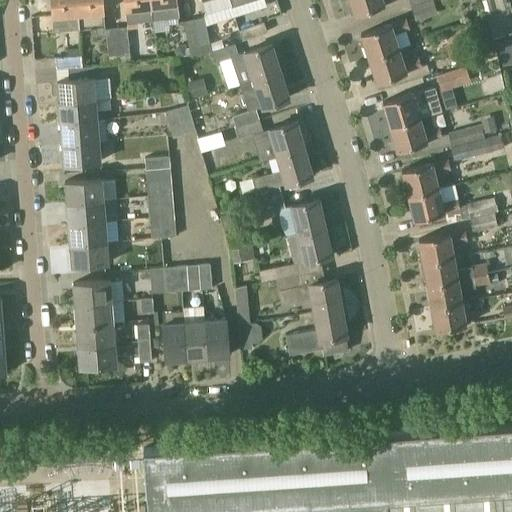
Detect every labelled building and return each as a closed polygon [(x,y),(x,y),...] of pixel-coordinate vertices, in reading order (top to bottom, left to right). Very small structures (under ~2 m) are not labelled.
[(77,0),(50,0),(52,16),(78,13),(77,0)] [(103,7),(103,0),(102,0),(77,0),(78,13),(79,13),(80,29),(95,28),(96,35),(107,35),(109,55),(120,54),(117,28),(105,29),(105,27),(104,11),(103,7)] [(126,9),(127,23),(138,21),(153,20),(150,0),(124,0),(125,5),(126,9)] [(150,0),(153,20),(155,31),(169,30),(169,24),(179,23),(176,0),(150,0)] [(202,0),(206,13),(226,7),(231,5),(229,0),(202,0)] [(349,0),(355,14),(377,7),(398,0),(349,0)] [(432,0),(430,0),(411,7),(416,21),(438,14),(432,0)] [(511,12),(509,1),(494,4),(493,0),(481,0),(485,15),(487,15),(493,37),(506,35),(511,33),(511,12)] [(212,50),(211,43),(210,43),(204,16),(194,18),(201,53),(212,51),(212,50)] [(201,53),(194,18),(183,20),(189,48),(186,48),(185,49),(186,55),(186,56),(201,53)] [(395,32),(409,28),(406,18),(384,25),(361,33),(369,57),(400,47),(395,32)] [(264,21),(255,24),(238,28),(242,40),(267,33),(264,21)] [(117,28),(120,54),(129,54),(127,29),(127,27),(117,28)] [(511,39),(497,42),(502,65),(511,63),(511,39)] [(252,79),(281,70),(272,43),(238,54),(235,42),(212,50),(212,51),(215,60),(231,55),(240,83),(252,79)] [(175,56),(186,55),(185,49),(186,48),(185,44),(178,44),(175,49),(175,56)] [(400,47),(369,57),(377,81),(422,66),(419,57),(404,61),(400,47)] [(81,55),(79,55),(55,57),(56,68),(68,67),(82,65),(81,55)] [(96,98),(94,80),(93,65),(82,66),(82,65),(68,67),(68,77),(57,78),(58,100),(96,98)] [(466,65),(436,74),(441,91),(471,81),(466,65)] [(281,70),(252,79),(261,106),(290,97),(281,70)] [(498,77),(481,82),(486,97),(503,92),(498,77)] [(203,78),(186,82),(190,98),(208,94),(203,78)] [(442,110),(435,86),(429,88),(405,94),(382,101),(390,125),(420,117),(442,110)] [(97,118),(96,98),(58,100),(60,121),(97,118)] [(195,130),(187,104),(176,107),(184,133),(195,130)] [(176,107),(172,108),(165,111),(173,137),(184,133),(176,107)] [(232,116),(232,117),(235,125),(235,126),(259,119),(257,111),(256,108),(248,110),(232,116)] [(229,127),(235,125),(232,117),(226,119),(229,127)] [(420,117),(390,125),(397,150),(420,143),(443,136),(440,126),(424,131),(420,117)] [(97,118),(60,121),(62,142),(99,139),(99,140),(106,140),(105,119),(97,119),(97,118)] [(277,156),(305,148),(297,119),(274,126),(269,127),(269,128),(263,130),(259,119),(235,126),(238,137),(252,133),(260,161),(277,156)] [(495,120),(482,123),(484,133),(498,129),(495,120)] [(485,138),(484,133),(482,123),(448,132),(452,147),(485,138)] [(455,160),(504,147),(501,134),(485,138),(452,147),(455,160)] [(62,142),(62,145),(63,163),(87,161),(101,160),(99,140),(99,139),(62,142)] [(305,148),(277,156),(281,169),(252,177),(259,202),(282,195),(279,185),(313,175),(305,148)] [(169,155),(144,156),(145,168),(170,166),(169,155)] [(435,172),(450,169),(448,158),(424,164),(401,169),(408,194),(439,187),(435,172)] [(170,166),(145,168),(146,180),(171,178),(170,166)] [(66,202),(103,199),(101,177),(88,178),(65,180),(66,202)] [(146,180),(147,191),(172,189),(171,178),(146,180)] [(457,198),(456,198),(452,185),(439,188),(439,187),(408,194),(414,219),(437,213),(460,208),(457,198)] [(172,189),(147,191),(148,203),(173,201),(172,189)] [(262,213),(285,207),(282,195),(259,202),(262,213)] [(470,216),(497,210),(494,196),(467,202),(470,216)] [(296,233),(326,226),(319,198),(290,205),(296,233)] [(103,199),(66,202),(68,223),(105,220),(103,199)] [(173,201),(148,203),(149,214),(174,212),(173,201)] [(497,210),(470,216),(473,231),(499,225),(497,210)] [(234,211),(220,214),(224,229),(238,225),(234,211)] [(174,212),(149,214),(150,225),(174,223),(174,212)] [(105,220),(68,223),(70,244),(107,241),(105,220)] [(150,225),(151,237),(175,235),(174,223),(150,225)] [(326,226),(296,233),(297,233),(288,235),(294,263),(273,268),(273,267),(259,270),(259,271),(261,281),(275,278),(300,273),(297,262),(303,261),(303,260),(332,253),(326,226)] [(452,242),(467,240),(465,230),(442,234),(419,238),(423,262),(454,256),(452,242)] [(107,241),(70,244),(71,265),(95,263),(108,262),(107,241)] [(246,246),(231,249),(234,263),(248,260),(246,246)] [(454,256),(423,262),(427,285),(458,279),(454,256)] [(200,288),(212,287),(210,262),(198,263),(200,288)] [(486,262),(472,265),(473,275),(488,272),(486,262)] [(187,264),(189,289),(200,288),(198,263),(187,264)] [(175,265),(177,290),(189,289),(187,264),(175,265)] [(164,266),(164,267),(166,290),(177,290),(175,265),(164,266)] [(166,290),(164,267),(149,268),(151,292),(166,290)] [(488,272),(473,275),(475,285),(490,283),(488,272)] [(313,311),(342,305),(337,277),(302,283),(300,273),(275,278),(281,302),(310,296),(313,311)] [(110,279),(102,280),(72,282),(74,304),(111,300),(110,279)] [(427,285),(429,295),(431,306),(462,300),(458,279),(427,285)] [(146,311),(153,310),(152,297),(140,298),(141,307),(141,311),(146,311)] [(111,300),(74,304),(76,324),(113,321),(111,300)] [(462,300),(431,306),(435,330),(467,323),(462,300)] [(347,334),(342,305),(313,311),(316,328),(286,333),(289,352),(324,346),(322,338),(346,334),(347,334)] [(511,305),(503,307),(504,316),(511,315),(511,305)] [(248,306),(236,307),(238,323),(249,322),(248,306)] [(204,319),(207,356),(229,354),(227,331),(226,317),(204,319)] [(204,319),(183,321),(187,358),(207,356),(204,319)] [(113,321),(76,324),(78,345),(114,342),(113,321)] [(183,321),(163,322),(164,335),(165,359),(187,358),(183,321)] [(138,337),(149,336),(148,323),(137,324),(138,337)] [(250,323),(238,324),(241,348),(252,346),(250,323)] [(149,336),(138,337),(140,361),(151,360),(149,336)] [(114,342),(78,345),(79,366),(116,364),(114,342)] [(511,511),(511,422),(304,436),(303,425),(282,427),(283,437),(143,446),(146,511),(511,511)]
